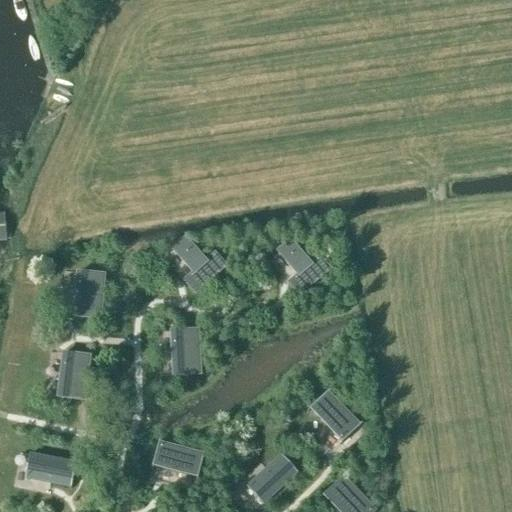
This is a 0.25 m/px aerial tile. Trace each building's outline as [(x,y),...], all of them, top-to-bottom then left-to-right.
[(194,273),(184,282),(196,294),(225,267),(214,254),(208,260),(187,238),(173,251),(194,273)] [(292,240),(278,252),(298,274),(288,283),(299,297),(332,270),(321,257),(314,264),(292,240)] [(77,272),(74,318),(98,320),(101,274),(77,272)] [(172,331),(173,377),(199,376),(197,330),(172,331)] [(58,398),(83,401),(89,356),(64,353),(58,398)] [(327,395),(310,412),(342,444),(359,427),(327,395)] [(197,479),(203,456),(158,445),(152,468),(197,479)] [(24,480),(69,489),(73,465),(29,456),(24,480)] [(296,474),(280,457),(246,488),(263,506),(296,474)] [(373,511),(342,480),(324,497),(338,511),(373,511)]
